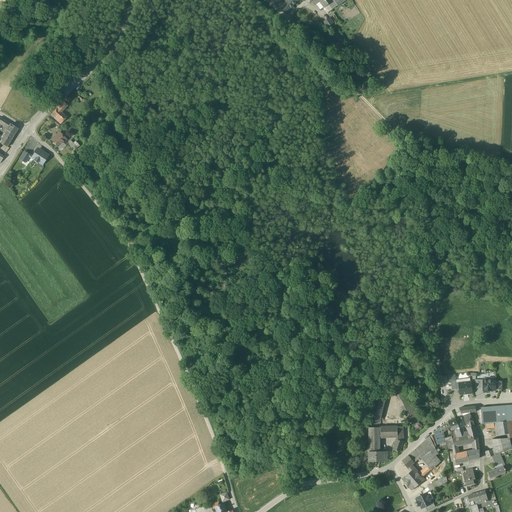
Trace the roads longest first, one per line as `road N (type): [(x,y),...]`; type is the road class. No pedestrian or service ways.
road 1 (unclassified): [(236,511),(211,431),(128,242),(28,131)]
road 2 (unclassified): [(440,376),(418,238),(424,176),(286,16)]
road 3 (tertiary): [(138,0),(115,45),(28,131)]
road 4 (track): [(511,74),(362,95)]
road 5 (residential): [(478,402),(482,485),(427,511)]
road 6 (residential): [(390,465),(299,486),(260,511)]
road 7 (track): [(392,131),(471,149),(511,169)]
